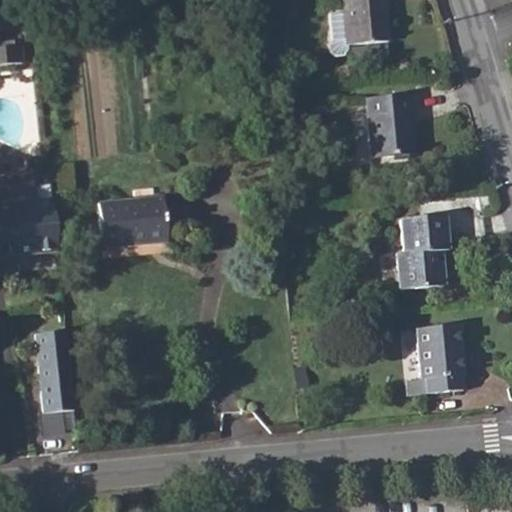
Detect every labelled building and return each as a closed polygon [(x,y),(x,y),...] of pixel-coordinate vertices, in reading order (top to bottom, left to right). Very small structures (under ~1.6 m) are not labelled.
[(341,0),(342,13),(330,14),(332,41),(328,46),(328,53),(333,56),(343,56),(347,51),(347,46),(387,43),(383,0),(341,0)] [(20,49),(0,50),(0,69),(22,68),(20,49)] [(364,99),(364,101),(370,158),(408,155),(413,155),(411,130),(412,129),(412,120),(409,96),(408,94),(364,99)] [(32,174),(0,176),(0,253),(55,250),(51,209),(50,200),(34,201),(32,174)] [(103,204),(96,205),(100,250),(165,244),(164,224),(161,199),(103,204)] [(397,255),(399,291),(443,288),(441,252),(447,252),(444,218),(400,221),(403,254),(397,255)] [(420,381),(405,383),(406,398),(423,397),(462,393),(460,378),(463,377),(458,326),(416,330),(420,381)] [(63,333),(33,335),(38,383),(68,380),(63,333)]
